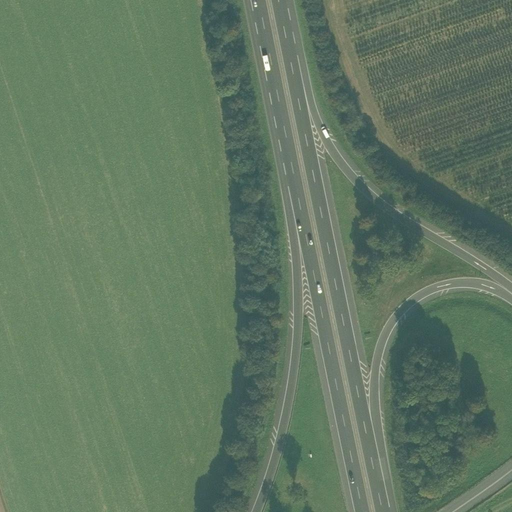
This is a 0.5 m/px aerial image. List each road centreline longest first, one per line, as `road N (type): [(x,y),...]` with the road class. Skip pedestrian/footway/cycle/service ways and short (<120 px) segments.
road 1 (motorway): [(370,461),(289,56)]
road 2 (motorway): [(283,125),(361,511)]
road 3 (motorway): [(283,125),(297,330),(282,428),(256,511)]
road 4 (motorway): [(511,288),(358,184),(321,133),(289,56)]
road 5 (motorway): [(370,461),(375,363),(394,318),(415,297),(447,284),(481,285),(511,300)]
road 6 (motorway): [(257,0),(283,125)]
